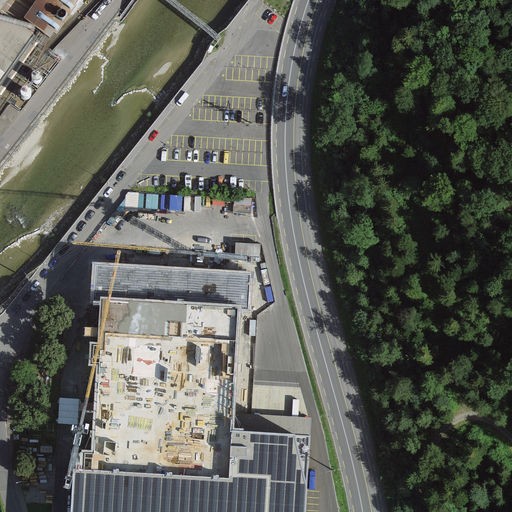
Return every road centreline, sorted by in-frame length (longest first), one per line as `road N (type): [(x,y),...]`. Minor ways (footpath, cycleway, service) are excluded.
road 1 (primary): [(367,511),(303,269),(289,182),(292,75),(311,0)]
road 2 (track): [(467,412),(383,74)]
road 3 (unclassified): [(96,220),(256,19)]
road 4 (unclassified): [(118,0),(0,148)]
road 5 (track): [(511,449),(467,412),(448,425),(423,475),(424,511)]
road 6 (unclassified): [(96,220),(0,350)]
